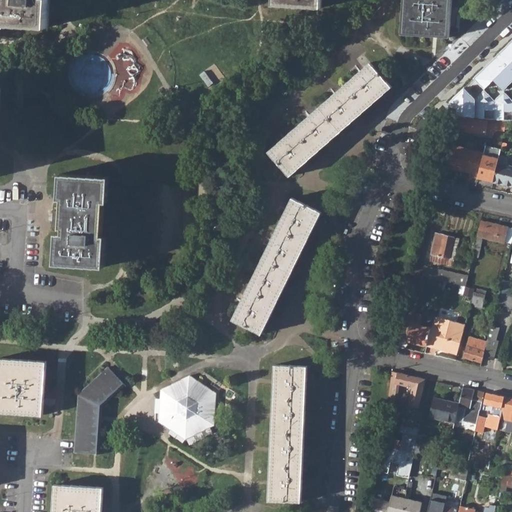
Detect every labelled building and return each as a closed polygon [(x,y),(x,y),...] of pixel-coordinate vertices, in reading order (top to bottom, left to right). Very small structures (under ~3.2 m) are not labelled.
[(2,0),(1,24),(50,26),(51,0),(2,0)] [(402,0),(400,35),(449,39),(452,0),(402,0)] [(511,41),(451,101),(448,113),(488,119),(511,119),(511,94),(507,90),(511,85),(511,41)] [(116,82),(117,74),(115,67),(112,61),(106,56),(99,53),(92,53),(85,55),(79,60),(74,66),(72,73),(73,80),(75,87),(80,92),(86,96),(94,98),(101,97),(108,94),(113,88),(116,82)] [(268,153),(289,177),(391,88),(370,63),(268,153)] [(454,129),(486,134),(488,122),(450,116),(448,125),(454,126),(454,129)] [(488,136),(493,137),(494,131),(505,131),(507,121),(493,120),(488,136)] [(484,154),(484,152),(451,144),(446,166),(469,172),(468,176),(477,178),(484,154)] [(484,152),(484,154),(498,158),(501,148),(486,145),(484,152)] [(497,162),(498,158),(484,154),(477,178),(493,181),(497,162)] [(493,181),(511,185),(511,165),(497,162),(493,181)] [(56,263),(105,266),(107,235),(103,235),(105,201),(109,201),(111,176),(62,173),(60,198),(63,198),(62,233),(58,233),(56,263)] [(232,320),(261,335),(321,213),(292,199),(232,320)] [(478,237),(505,243),(509,226),(482,220),(478,237)] [(429,259),(440,262),(441,255),(455,258),(459,238),(436,233),(429,259)] [(414,273),(467,286),(469,275),(426,266),(426,263),(416,261),(414,273)] [(413,293),(422,295),(426,279),(416,277),(413,293)] [(500,293),(511,296),(511,295),(511,279),(504,277),(500,293)] [(485,290),(476,288),(475,292),(474,292),(471,304),(482,306),(485,290)] [(496,306),(511,309),(511,295),(511,296),(500,293),(496,306)] [(406,310),(399,339),(427,345),(428,340),(432,327),(421,325),(423,314),(406,310)] [(466,324),(435,315),(432,327),(428,340),(436,342),(438,345),(438,348),(458,352),(466,324)] [(486,342),(487,340),(470,336),(468,342),(477,344),(478,340),(486,342)] [(486,342),(483,355),(494,358),(499,340),(488,337),(487,340),(486,342)] [(464,357),(482,361),(483,355),(486,342),(478,340),(477,344),(468,342),(467,341),(464,357)] [(0,412),(43,415),(47,362),(0,358),(0,412)] [(269,500),(302,502),(308,367),(275,366),(269,500)] [(75,452),(99,454),(103,409),(127,386),(108,367),(79,394),(75,452)] [(419,406),(423,385),(416,384),(417,377),(392,371),(388,403),(395,404),(396,395),(398,395),(400,384),(412,387),(408,404),(419,406)] [(159,421),(185,439),(214,424),(215,393),(190,376),(161,390),(159,421)] [(425,378),(417,377),(416,384),(423,385),(425,378)] [(483,392),(462,387),(459,402),(458,406),(465,407),(462,421),(476,424),(478,412),(483,392)] [(489,427),(497,429),(497,428),(500,418),(504,397),(486,392),(483,407),(493,409),(489,427)] [(429,416),(454,422),(458,406),(459,402),(434,396),(429,416)] [(511,398),(504,397),(500,418),(511,421),(511,398)] [(475,430),(484,432),(488,417),(482,416),(482,414),(478,412),(476,424),(475,430)] [(511,421),(500,418),(497,428),(511,431),(511,421)] [(406,432),(404,441),(387,437),(385,445),(413,451),(417,435),(406,432)] [(426,436),(417,434),(417,435),(413,451),(412,453),(422,455),(426,436)] [(454,478),(466,481),(469,465),(439,459),(437,467),(456,471),(454,478)] [(501,485),(511,487),(511,480),(511,473),(504,472),(501,485)] [(101,511),(103,488),(54,485),(52,511),(101,511)] [(387,510),(397,511),(401,511),(406,492),(392,489),(387,510)] [(401,511),(418,511),(423,495),(406,492),(401,511)] [(431,495),(429,503),(437,504),(439,497),(431,495)] [(452,511),(453,508),(437,504),(429,503),(427,511),(452,511)]
